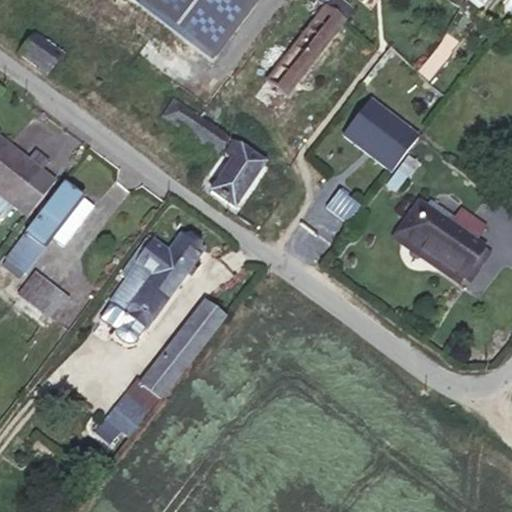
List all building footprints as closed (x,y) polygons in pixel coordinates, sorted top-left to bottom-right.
[(134,0),(212,60),(258,0),(134,0)] [(315,0),(325,7),(343,21),(353,10),(340,0),(315,0)] [(484,0),(465,0),(478,9),(484,0)] [(285,96),(343,21),(325,7),(286,56),(267,82),(285,96)] [(34,35),(19,55),(33,66),(48,46),(34,35)] [(48,46),(33,66),(46,76),(61,55),(48,46)] [(390,47),(360,85),(385,104),(412,69),(390,47)] [(260,76),(267,82),(286,56),(280,52),(260,76)] [(273,111),(285,96),(267,82),(254,96),(273,111)] [(387,171),(417,134),(368,95),(338,132),(387,171)] [(180,129),(190,114),(174,103),(164,117),(180,129)] [(234,144),(190,114),(180,129),(214,153),(219,145),(228,151),(234,144)] [(0,196),(27,218),(55,183),(41,171),(49,161),(35,150),(27,160),(0,138),(0,196)] [(263,164),(234,144),(228,151),(225,156),(231,161),(210,193),(234,209),(263,164)] [(52,238),(82,199),(64,185),(6,260),(24,274),(43,249),(52,238)] [(360,208),(338,191),(325,208),(347,224),(360,208)] [(93,207),(82,199),(52,238),(63,247),(93,207)] [(483,248),(418,202),(396,235),(461,280),(483,248)] [(195,260),(203,249),(181,234),(168,252),(153,242),(137,263),(138,264),(110,303),(146,329),(187,271),(191,274),(199,263),(195,260)] [(52,321),(68,300),(34,273),(18,295),(52,321)] [(140,385),(161,401),(225,317),(205,301),(140,385)]
